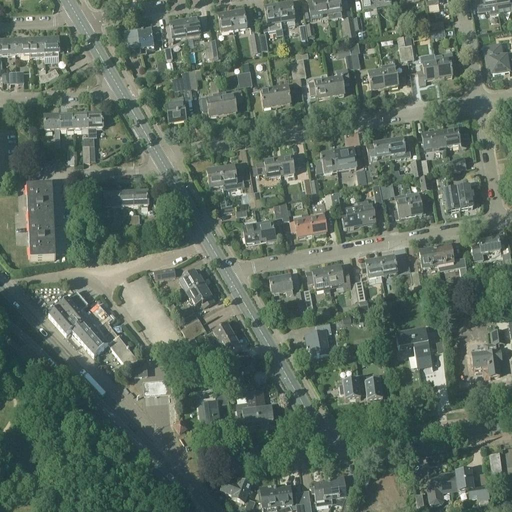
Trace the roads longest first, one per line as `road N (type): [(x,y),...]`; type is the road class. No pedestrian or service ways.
road 1 (residential): [(163,162),(224,143),(477,101)]
road 2 (residential): [(227,274),(499,221)]
road 3 (tertiary): [(331,439),(227,274)]
road 4 (tertiary): [(511,426),(360,444),(331,439)]
road 5 (primary): [(106,406),(0,288)]
road 6 (primary): [(202,511),(106,406)]
road 7 (primary): [(0,317),(106,406)]
road 8 (residential): [(80,21),(204,0)]
road 9 (residential): [(214,462),(321,450),(331,439)]
road 10 (residential): [(499,221),(477,101)]
road 11 (residential): [(0,98),(120,90)]
